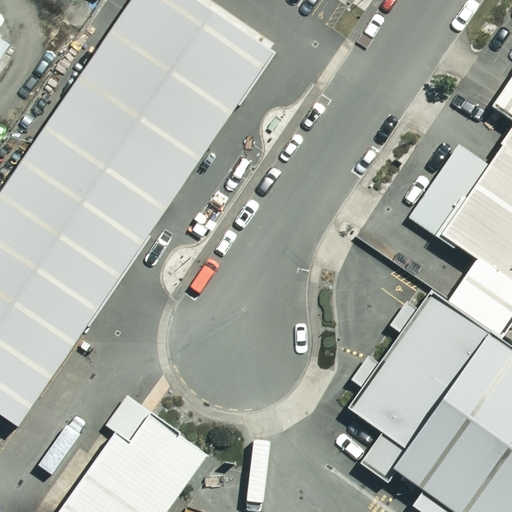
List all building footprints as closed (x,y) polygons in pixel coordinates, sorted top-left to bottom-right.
[(268,51),(191,0),(124,0),(0,183),(0,421),(11,429),(268,51)] [(511,68),(487,106),(511,123),(511,122),(511,68)] [(383,484),(390,473),(386,470),(483,333),(495,341),(511,316),(511,122),(511,123),(482,165),(454,145),(405,218),(431,235),(430,236),(449,248),(443,256),(459,268),(467,257),(471,259),(442,302),(426,291),(413,309),(403,301),(386,326),(396,332),(374,363),(364,357),(347,380),(357,387),(341,409),(377,433),(355,463),(383,484)] [(511,511),(511,352),(495,341),(483,333),(386,470),(390,473),(417,493),(406,506),(414,511),(511,511)] [(161,511),(202,455),(122,398),(102,426),(110,432),(51,511),(161,511)]
